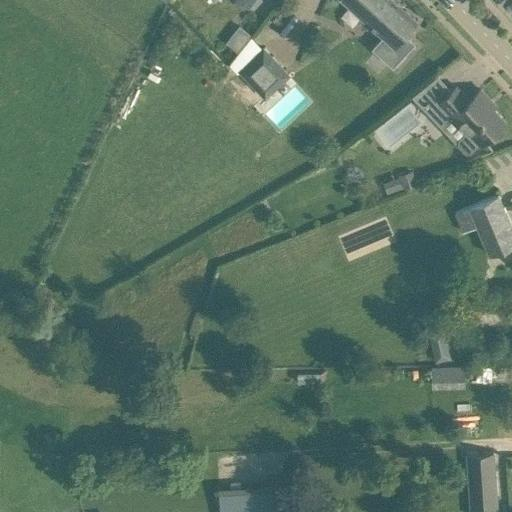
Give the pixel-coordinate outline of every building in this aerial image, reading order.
[(397,0),(345,0),(384,35),(374,46),(393,64),(414,41),(406,33),(419,19),(397,0)] [(239,25),(227,40),(237,49),(250,34),(239,25)] [(265,45),(240,68),(266,97),(291,73),(265,45)] [(437,75),(412,96),(469,154),(505,118),(488,100),(491,98),(481,88),(470,99),(457,85),(451,90),(437,75)] [(404,188),(418,182),(417,179),(417,180),(412,169),(399,174),(404,188)] [(456,211),(464,230),(478,224),(490,253),(511,243),(511,222),(499,192),(456,211)] [(450,358),(442,327),(428,331),(436,362),(450,358)] [(90,347),(89,329),(76,330),(77,348),(90,347)] [(464,381),(464,363),(433,363),(432,381),(464,381)] [(468,452),(471,511),(497,511),(493,451),(468,452)] [(300,511),(299,486),(219,490),(220,511),(300,511)]
